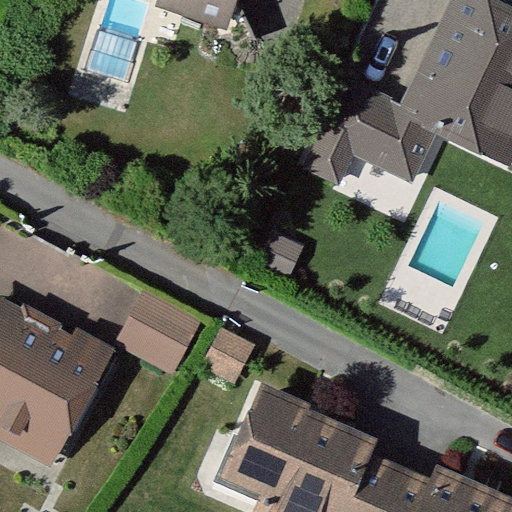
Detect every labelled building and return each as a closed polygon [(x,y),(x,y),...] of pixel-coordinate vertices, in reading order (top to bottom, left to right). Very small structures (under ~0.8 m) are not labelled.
[(233,0),(205,0),(231,9),(233,0)] [(511,146),(511,8),(493,0),(450,0),(400,105),(438,122),(508,155),(511,146)] [(438,122),(400,105),(340,77),(298,167),(338,185),(352,156),(410,182),(438,122)] [(208,320),(146,288),(116,344),(179,376),(208,320)] [(121,362),(0,298),(0,451),(57,482),(121,362)] [(389,441),(253,379),(201,493),(242,511),(511,511),(511,505),(427,467),(422,479),(380,460),(389,441)]
